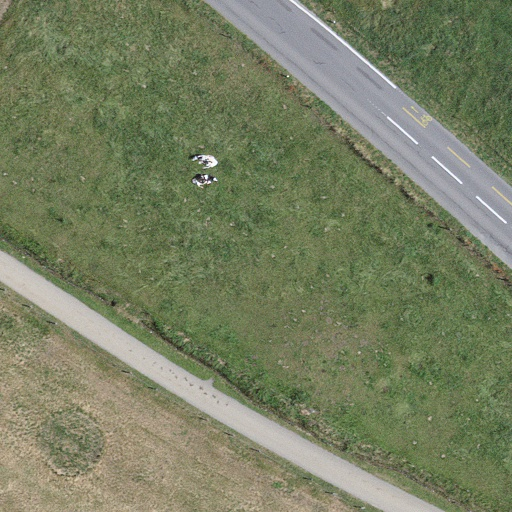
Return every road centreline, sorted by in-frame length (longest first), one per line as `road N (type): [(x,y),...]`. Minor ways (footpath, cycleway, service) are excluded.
road 1 (residential): [(0,263),(256,433),(414,511)]
road 2 (tertiary): [(252,0),(511,226)]
